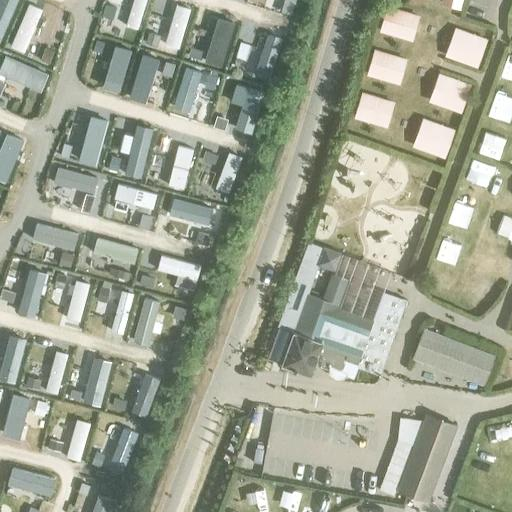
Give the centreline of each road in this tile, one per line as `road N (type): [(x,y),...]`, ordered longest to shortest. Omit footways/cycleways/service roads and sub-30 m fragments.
road 1 (unknown): [(144,511),(323,0)]
road 2 (tertiary): [(167,511),(284,202),(345,0)]
